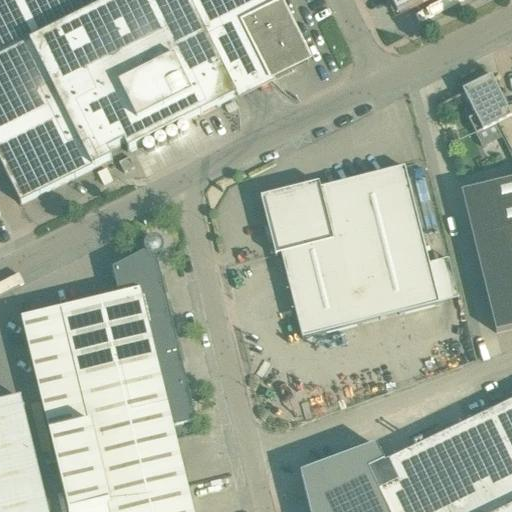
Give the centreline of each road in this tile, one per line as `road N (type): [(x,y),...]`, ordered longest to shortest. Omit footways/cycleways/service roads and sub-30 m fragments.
road 1 (unclassified): [(246,457),(184,181)]
road 2 (unclassified): [(246,457),(484,374)]
road 3 (unclassified): [(184,181),(383,81)]
road 4 (unclassified): [(0,274),(184,181)]
road 5 (unclassified): [(383,81),(511,18)]
